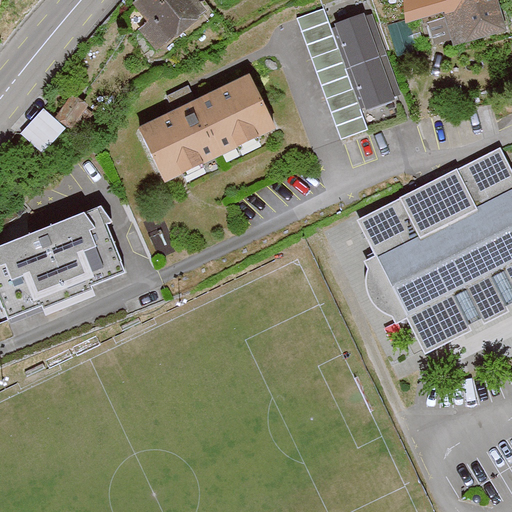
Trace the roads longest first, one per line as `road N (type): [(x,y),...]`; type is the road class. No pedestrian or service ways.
road 1 (unknown): [(348,199),(292,61)]
road 2 (primary): [(81,0),(0,99)]
